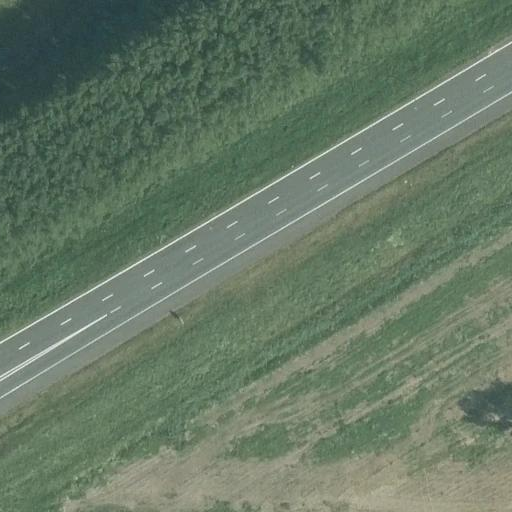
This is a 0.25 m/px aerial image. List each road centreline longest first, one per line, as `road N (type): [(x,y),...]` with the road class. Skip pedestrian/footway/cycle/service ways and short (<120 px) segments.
road 1 (motorway): [(103,311),(511,68)]
road 2 (motorway): [(0,381),(103,311)]
